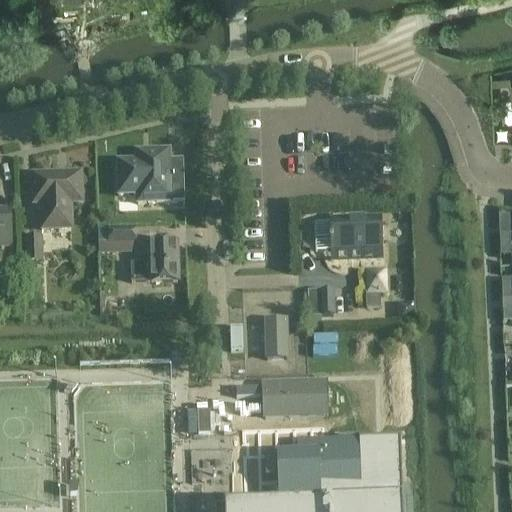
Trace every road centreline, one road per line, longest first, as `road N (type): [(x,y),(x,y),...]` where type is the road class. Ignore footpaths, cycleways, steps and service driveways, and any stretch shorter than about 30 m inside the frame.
road 1 (residential): [(0,127),(238,72),(316,60),(394,61),(423,72),(456,107),(478,163),(511,180)]
road 2 (unknown): [(511,464),(498,179)]
road 3 (track): [(394,61),(406,25),(511,1)]
